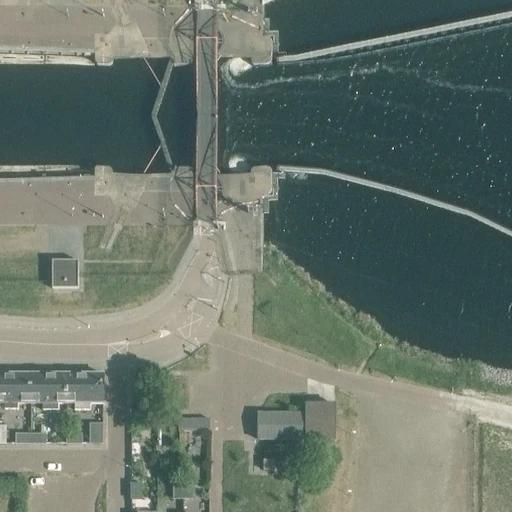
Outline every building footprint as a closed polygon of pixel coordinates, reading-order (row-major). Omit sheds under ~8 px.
[(144,61),(172,61),(172,63),(174,63),(174,66),(176,68),(188,68),(190,66),(190,62),(193,62),(193,61),(220,59),(251,61),(251,63),(252,63),(252,66),(254,68),(270,68),(273,65),(273,45),(270,40),(264,40),(145,40),(126,5),(123,0),(105,0),(108,5),(119,28),(108,38),(95,38),(0,37),(0,55),(18,56),(93,58),(93,60),(95,60),(95,65),(98,68),(110,68),(113,66),(113,62),(114,62),(114,61),(144,61)] [(171,172),(171,173),(145,173),(112,173),(112,172),(111,172),(111,168),(108,166),(97,166),(94,168),(96,179),(94,179),(94,181),(18,183),(0,183),(0,201),(96,201),(108,201),(119,211),(99,252),(113,260),(145,199),(261,195),(268,195),(270,192),(270,170),(268,167),(252,166),(250,168),(250,172),(249,172),(249,174),(220,174),(191,173),(191,172),(189,172),(189,168),(187,166),(175,166),(173,168),(173,172),(171,172)] [(82,259),(49,259),(49,295),(82,295),(82,259)] [(30,374),(0,373),(0,404),(4,405),(4,410),(18,410),(18,404),(30,404),(30,374)] [(58,405),(66,405),(66,374),(30,374),(30,404),(42,404),(42,411),(58,411),(58,405)] [(90,405),(102,405),(104,405),(104,374),(66,374),(66,405),(74,405),(74,410),(90,410),(90,405)] [(314,442),(314,453),(314,454),(334,454),(334,442),(335,442),(335,404),(305,404),(305,413),(257,413),(257,441),(305,441),(305,442),(314,442)] [(209,419),(189,419),(178,419),(178,432),(209,431),(209,419)] [(103,445),(103,424),(89,424),(89,444),(103,445)] [(66,445),(82,445),(82,434),(66,434),(66,445)] [(31,445),(31,435),(15,435),(15,445),(31,445)] [(46,435),(31,435),(31,445),(46,445),(46,435)] [(274,460),(263,460),(263,471),(274,471),(274,460)] [(190,477),(179,477),(179,485),(183,485),(183,501),(193,501),(193,485),(190,485),(190,477)] [(131,484),(131,500),(142,500),(142,484),(131,484)] [(179,485),(173,485),(173,500),(173,501),(183,501),(183,485),(179,485)]
